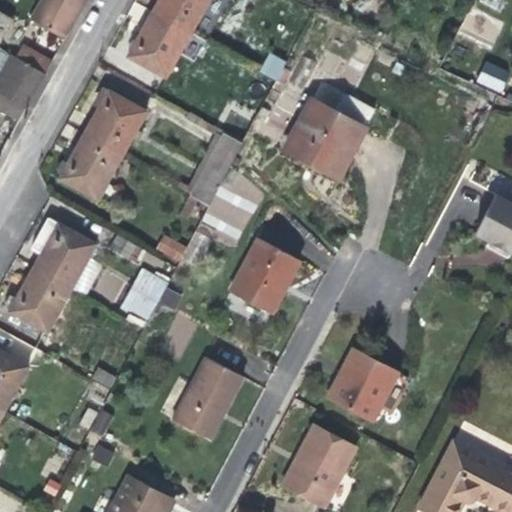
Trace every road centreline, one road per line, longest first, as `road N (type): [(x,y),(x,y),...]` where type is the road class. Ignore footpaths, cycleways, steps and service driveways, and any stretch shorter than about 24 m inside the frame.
road 1 (residential): [(210,511),(345,250)]
road 2 (residential): [(112,0),(0,207)]
